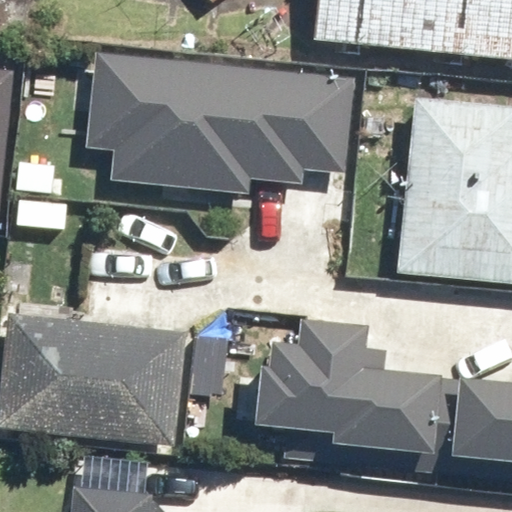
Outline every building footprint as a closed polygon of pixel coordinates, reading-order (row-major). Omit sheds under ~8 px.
[(202,0),(209,10),(224,0),(202,0)] [(511,0),(334,0),(331,44),(511,61),(511,0)] [(342,182),(352,86),(106,59),(95,155),(342,182)] [(0,84),(0,223),(2,223),(13,86),(0,84)] [(511,110),(431,106),(422,274),(511,279),(511,110)] [(32,192),(13,273),(82,289),(101,209),(32,192)] [(269,345),(260,423),(290,427),(287,453),(435,469),(446,373),(362,364),(366,327),(301,320),(298,349),(269,345)] [(17,330),(11,431),(173,441),(179,340),(17,330)] [(511,379),(459,374),(448,471),(511,477),(511,379)]
